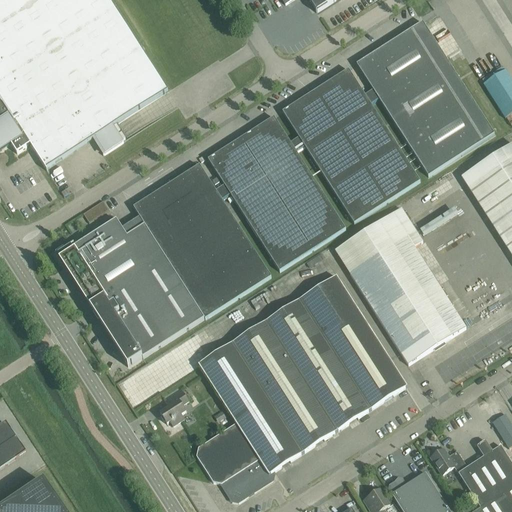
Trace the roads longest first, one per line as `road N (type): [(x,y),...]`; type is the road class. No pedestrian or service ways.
road 1 (unclassified): [(8,253),(282,67)]
road 2 (tertiary): [(173,511),(8,253)]
road 3 (unclassified): [(287,511),(511,368)]
road 4 (unclassified): [(282,67),(389,0)]
